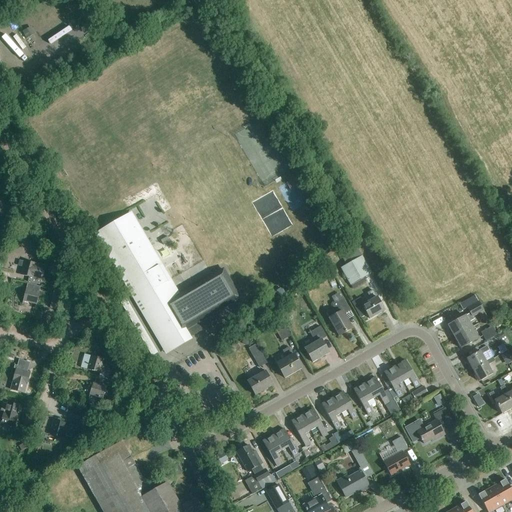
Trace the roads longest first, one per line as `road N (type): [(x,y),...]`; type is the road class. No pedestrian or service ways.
road 1 (residential): [(189,455),(408,330),(426,336),(488,447)]
road 2 (unclassified): [(107,312),(12,152)]
road 3 (unclassified): [(189,455),(107,312)]
road 4 (residential): [(375,511),(488,447)]
